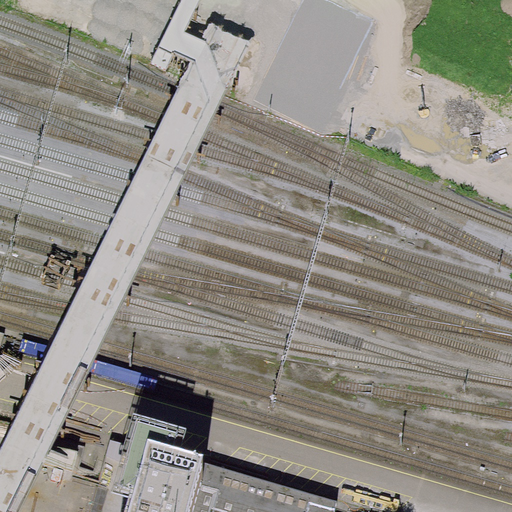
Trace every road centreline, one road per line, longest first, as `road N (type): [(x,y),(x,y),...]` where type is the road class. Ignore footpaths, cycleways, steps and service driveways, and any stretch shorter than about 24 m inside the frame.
road 1 (tertiary): [(0,496),(221,45)]
road 2 (unclassified): [(511,135),(221,45)]
road 3 (unclassified): [(221,45),(64,0)]
